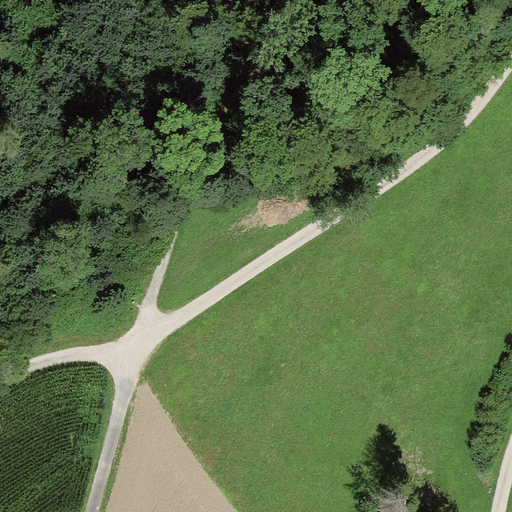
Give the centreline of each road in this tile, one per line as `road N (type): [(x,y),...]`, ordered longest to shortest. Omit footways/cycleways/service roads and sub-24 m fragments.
road 1 (track): [(511,58),(410,168),(133,347)]
road 2 (track): [(317,0),(212,131),(133,347)]
road 3 (track): [(91,511),(133,347)]
road 4 (track): [(133,347),(53,358),(0,380)]
